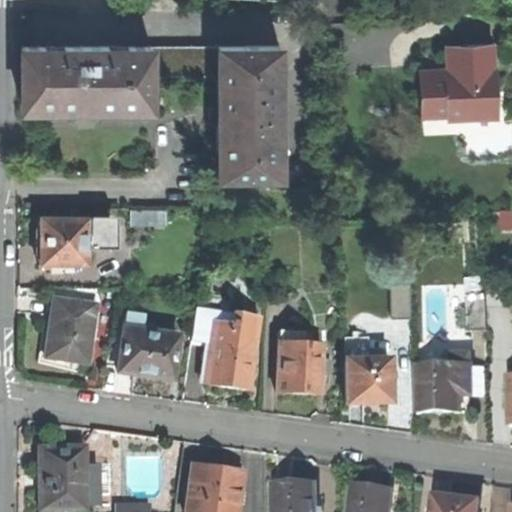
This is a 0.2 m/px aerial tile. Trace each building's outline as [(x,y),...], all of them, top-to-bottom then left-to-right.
[(419,70),(421,113),(446,112),(472,111),(472,118),(497,117),(495,67),(494,67),(493,44),(448,46),(448,61),(452,61),(452,73),(435,74),(435,69),(419,70)] [(215,70),(215,46),(150,47),(150,77),(215,76),(215,70)] [(215,46),(215,70),(219,70),(220,107),(222,107),(222,123),(219,123),(219,152),(220,173),(281,173),(280,46),(215,46)] [(150,106),(150,77),(150,47),(22,47),(22,107),(81,107),(94,107),(150,106)] [(213,123),(219,123),(222,123),(222,107),(220,107),(213,107),(213,114),(213,123)] [(171,221),(171,208),(138,209),(139,223),(171,221)] [(83,249),(82,221),(38,222),(38,245),(39,266),(83,266),(83,249)] [(82,221),(83,249),(110,248),(110,221),(82,221)] [(409,283),(389,283),(390,318),(411,318),(409,283)] [(53,289),(52,299),(94,304),(96,289),(53,289)] [(44,358),(86,363),(94,304),(52,299),(48,329),(44,358)] [(467,333),(487,332),(485,302),(466,303),(467,333)] [(229,324),(230,314),(194,310),(189,342),(209,345),(212,321),(229,324)] [(257,318),(230,314),(229,324),(212,321),(209,345),(203,385),(220,387),(247,391),(257,318)] [(126,318),(124,328),(142,330),(143,321),(126,318)] [(142,330),(124,328),(123,328),(117,372),(135,374),(135,376),(146,378),(153,379),(154,377),(172,380),(178,335),(142,330)] [(279,332),(278,343),(301,344),(302,333),(279,332)] [(366,403),(388,403),(387,359),(367,359),(367,349),(357,349),(357,337),(343,337),(344,403),(366,403)] [(301,344),(278,343),(277,343),(275,393),(300,395),(319,395),(320,376),(321,376),(322,361),(320,361),(321,345),(301,344)] [(442,415),(461,414),(460,395),(470,395),(469,353),(447,353),(448,366),(415,367),(417,416),(442,415)] [(84,511),(85,507),(97,506),(96,466),(83,466),(83,449),(37,449),(38,480),(38,511),(84,511)] [(236,511),(241,473),(214,469),(191,465),(183,511),(236,511)] [(273,485),(273,511),(317,511),(317,484),(299,484),(273,485)] [(388,511),(391,492),(372,489),(353,486),(349,511),(388,511)] [(478,511),(480,502),(457,499),(435,497),(432,511),(478,511)]
